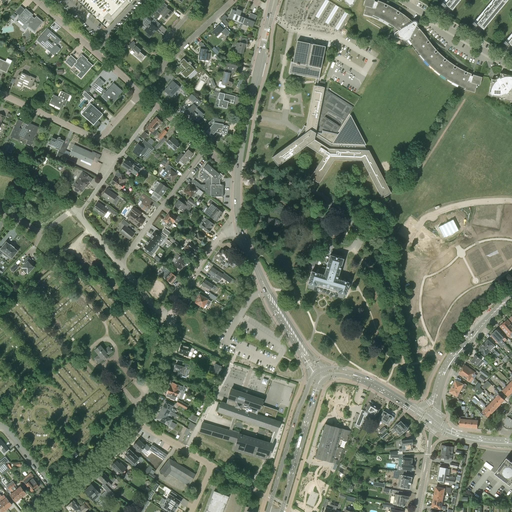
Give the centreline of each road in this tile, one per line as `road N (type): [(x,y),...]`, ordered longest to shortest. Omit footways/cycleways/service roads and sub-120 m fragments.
road 1 (residential): [(141,94),(104,135),(92,137),(0,93)]
road 2 (tertiary): [(318,371),(265,289),(240,230)]
road 3 (tertiary): [(238,169),(270,16)]
road 4 (primary): [(318,371),(268,511)]
road 5 (residential): [(119,264),(204,148)]
road 6 (residential): [(191,511),(212,465),(131,420)]
road 7 (residential): [(141,94),(35,0)]
road 8 (primary): [(281,511),(323,379)]
road 9 (residential): [(79,214),(156,106)]
road 10 (residential): [(511,67),(402,0)]
